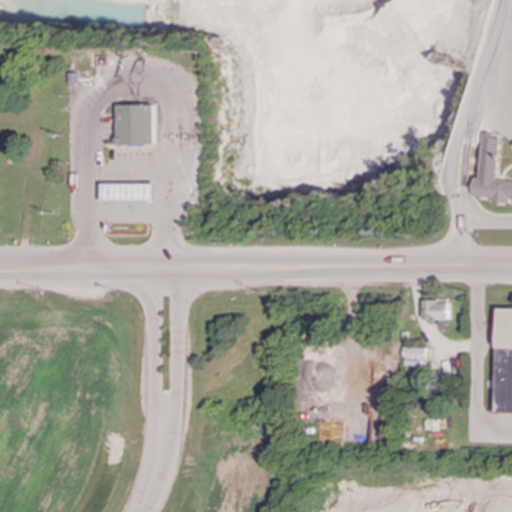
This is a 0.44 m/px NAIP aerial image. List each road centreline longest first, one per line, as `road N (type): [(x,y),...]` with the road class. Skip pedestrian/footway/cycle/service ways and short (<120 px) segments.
road 1 (secondary): [(0,263),(511,267)]
road 2 (residential): [(163,446),(180,394),(184,265)]
road 3 (residential): [(153,265),(163,446)]
